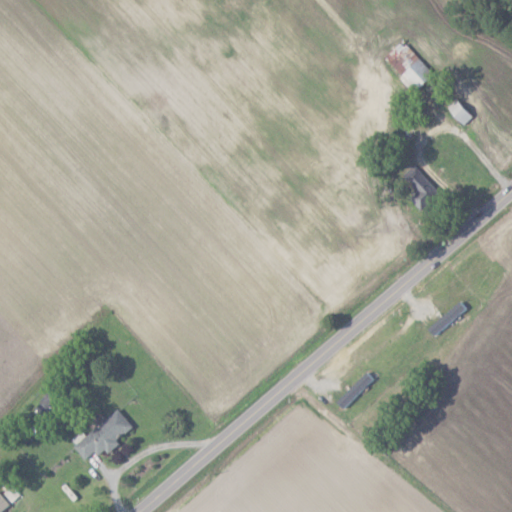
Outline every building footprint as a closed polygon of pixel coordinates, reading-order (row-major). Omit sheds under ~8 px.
[(433,84),(417,45),(409,48),(408,44),(391,51),(409,94),(433,84)] [(469,124),(481,108),(464,96),(452,111),(469,124)] [(423,176),(418,171),(409,179),(415,185),(406,194),(422,209),(436,194),(420,179),(423,176)] [(90,458),(99,451),(104,458),(123,442),(120,439),(137,426),(122,409),(89,436),(85,431),(74,440),(90,458)] [(0,511),(7,511),(15,506),(2,490),(0,491),(0,511)]
